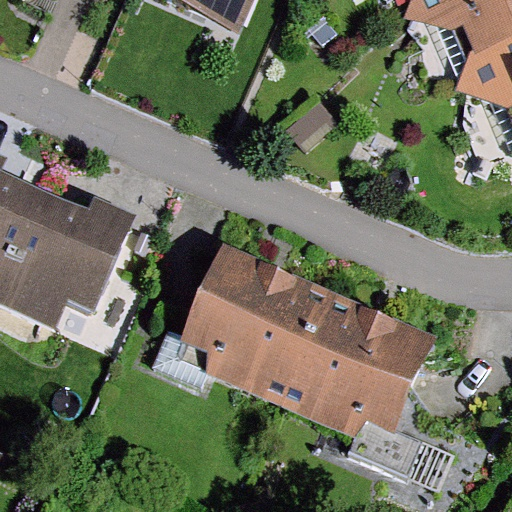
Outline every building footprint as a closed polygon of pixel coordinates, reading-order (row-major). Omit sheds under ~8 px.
[(29,0),(50,11),(55,0),(29,0)] [(152,0),(249,40),(265,0),(152,0)] [(501,60),(511,55),(511,0),(439,0),(419,29),(491,36),(501,60)] [(511,55),(501,60),(476,102),(511,109),(511,55)] [(0,308),(12,314),(58,207),(0,182),(0,308)] [(152,242),(58,207),(12,314),(72,343),(82,320),(115,334),(152,242)] [(303,425),(353,308),(245,263),(196,380),(303,425)] [(463,353),(353,308),(303,425),(413,472),(463,353)] [(0,500),(17,465),(0,456),(0,500)]
